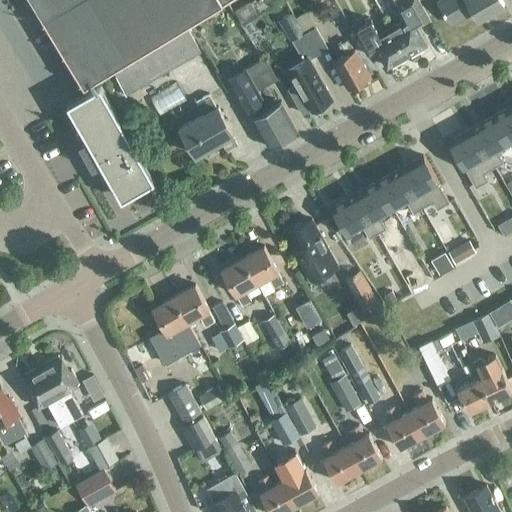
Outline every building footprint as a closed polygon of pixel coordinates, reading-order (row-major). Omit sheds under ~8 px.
[(32,0),(84,85),(225,0),(32,0)] [(416,28),(418,26),(430,20),(418,0),(395,0),(397,4),(393,6),(402,23),(392,29),(407,55),(411,53),(412,55),(424,48),(423,46),(425,45),(416,28)] [(476,18),(503,3),(501,0),(440,0),(437,2),(449,23),(472,10),(476,18)] [(283,18),(278,21),(290,41),(300,59),(284,67),(294,84),(294,85),(289,88),(303,114),(311,109),(312,110),(315,109),(316,110),(322,107),(322,104),(332,98),(316,71),(308,57),(315,53),(302,34),(302,33),(291,14),(283,18)] [(380,36),(371,19),(353,29),(363,48),(371,43),(375,50),(379,49),(388,66),(392,63),(393,65),(404,59),(403,57),(407,55),(392,29),(380,36)] [(313,27),(302,34),(315,53),(325,47),(313,27)] [(201,51),(187,28),(113,72),(126,95),(201,51)] [(349,88),(370,76),(355,50),(352,51),(346,41),(338,45),(344,56),(334,62),(349,88)] [(264,57),(262,58),(227,78),(246,111),(248,110),(269,146),(297,130),(281,101),(267,109),(256,90),(276,79),(264,57)] [(123,196),(152,179),(99,86),(70,103),(87,134),(79,139),(95,168),(104,163),(123,196)] [(226,150),(240,142),(218,105),(216,107),(210,96),(196,104),(198,108),(200,107),(204,114),(181,127),(197,155),(221,141),(226,150)] [(511,107),(496,116),(511,144),(511,107)] [(499,153),(511,145),(511,144),(496,116),(474,129),(496,168),(505,164),(499,153)] [(485,174),(496,168),(474,129),(451,142),(476,189),(489,182),(485,174)] [(400,170),(422,210),(432,204),(437,211),(449,204),(423,157),(400,170)] [(377,182),(393,212),(407,204),(413,214),(422,210),(400,170),(377,182)] [(355,195),(377,234),(386,230),(380,219),(393,212),(377,182),(355,195)] [(355,195),(332,208),(348,237),(363,229),(368,239),(377,234),(355,195)] [(338,265),(336,262),(312,218),(290,230),(299,245),(293,249),(311,281),(338,265)] [(264,245),(242,257),(257,282),(268,276),(274,287),(283,281),(277,271),(278,270),(264,245)] [(439,273),(452,265),(444,251),(431,259),(439,273)] [(257,282),(242,257),(221,269),(235,294),(236,294),(242,305),(251,299),(245,289),(257,282)] [(363,308),(377,300),(359,270),(346,278),(363,308)] [(411,292),(425,284),(421,276),(406,285),(411,292)] [(195,284),(174,295),(188,321),(199,314),(205,325),(214,320),(208,309),(209,309),(195,284)] [(248,319),(244,317),(232,294),(222,300),(236,326),(248,319)] [(164,329),(150,336),(165,363),(200,343),(173,295),(152,307),(164,329)] [(236,326),(222,300),(212,306),(224,326),(218,330),(227,347),(242,339),(235,326),(236,326)] [(324,323),(312,301),(296,310),(308,332),(324,323)] [(473,320),(483,342),(499,335),(490,312),(473,320)] [(289,341),(273,313),(261,319),(277,348),(289,341)] [(378,369),(366,342),(372,339),(363,319),(348,325),(370,373),(378,369)] [(258,337),(248,320),(237,326),(246,343),(258,337)] [(461,339),(457,329),(443,335),(447,345),(461,339)] [(419,345),(427,362),(437,384),(449,378),(439,356),(438,357),(433,347),(432,348),(428,341),(419,345)] [(350,344),(339,350),(369,403),(380,397),(350,344)] [(61,354),(41,364),(72,420),(82,415),(67,388),(78,382),(71,368),(68,370),(61,357),(62,357),(61,354)] [(471,361),(490,399),(511,389),(501,367),(500,368),(494,355),(482,361),(480,357),(471,361)] [(490,399),(471,361),(462,365),(467,375),(473,375),(475,379),(457,388),(467,410),(490,399)] [(72,420),(41,364),(21,375),(23,378),(24,378),(31,390),(29,392),(36,406),(47,399),(62,426),(72,420)] [(281,403),(294,398),(280,367),(267,373),(281,403)] [(360,402),(344,374),(330,382),(346,411),(360,402)] [(449,378),(437,384),(445,401),(458,396),(449,378)] [(168,393),(183,421),(201,411),(185,383),(168,393)] [(0,437),(4,444),(16,437),(27,431),(17,414),(18,414),(8,396),(6,397),(0,387),(0,437)] [(409,410),(422,434),(445,421),(432,397),(428,400),(422,389),(413,394),(419,405),(409,410)] [(299,397),(283,406),(299,434),(315,425),(299,397)] [(422,434),(409,410),(399,415),(394,405),(384,410),(390,420),(386,422),(399,447),(422,434)] [(287,440),(298,434),(286,412),(275,418),(287,440)] [(215,438),(215,437),(203,416),(183,427),(196,448),(215,438)] [(252,460),(262,454),(241,418),(230,424),(252,460)] [(355,439),(346,445),(359,469),(382,456),(369,432),(365,434),(359,424),(350,429),(355,439)] [(272,426),(258,432),(265,448),(279,441),(272,426)] [(73,457),(69,450),(57,429),(45,436),(61,464),(73,457)] [(250,468),(241,450),(231,430),(220,437),(240,473),(250,468)] [(43,436),(30,444),(43,469),(57,461),(43,436)] [(105,437),(102,438),(88,446),(100,467),(117,458),(105,437)] [(359,469),(346,445),(336,450),(331,439),(321,444),(327,455),(323,457),(336,481),(359,469)] [(295,451),(274,463),(283,479),(296,503),(319,491),(306,467),(304,467),(295,451)] [(75,483),(88,506),(117,490),(104,467),(75,483)] [(255,511),(243,488),(234,472),(206,488),(214,503),(219,511),(255,511)] [(279,511),(296,503),(283,479),(273,484),(267,474),(258,479),(264,489),(260,492),(271,511),(279,511)] [(501,511),(486,484),(464,496),(472,511),(501,511)]
